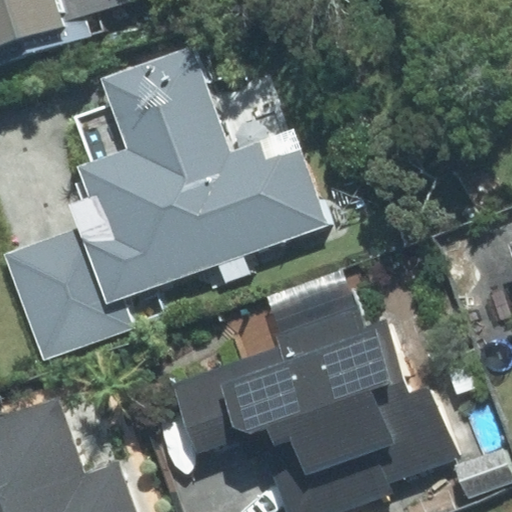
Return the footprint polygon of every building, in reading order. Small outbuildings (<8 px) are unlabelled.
[(0,0),(0,75),(2,75),(0,70),(100,38),(92,14),(132,0),(0,0)] [(116,306),(337,226),(303,130),(242,153),(203,47),(112,80),(137,150),(88,168),(111,235),(93,242),(116,306)] [(396,484),(467,459),(443,389),(423,396),(398,322),(373,330),(366,309),(285,337),(288,349),(183,384),(206,456),(246,442),(253,463),(274,456),(293,511),(351,511),(400,495),(396,484)] [(150,422),(139,397),(124,402),(134,428),(150,422)] [(93,476),(67,400),(0,423),(0,511),(144,511),(128,463),(93,476)] [(511,490),(511,451),(511,449),(464,466),(476,502),(511,490)]
